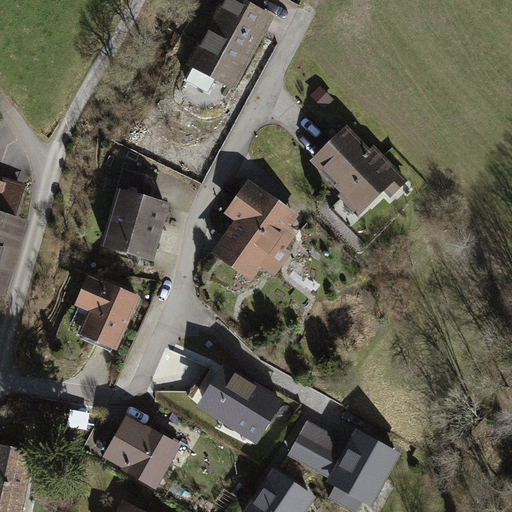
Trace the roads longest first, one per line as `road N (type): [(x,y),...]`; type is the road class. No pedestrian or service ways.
road 1 (residential): [(292,26),(200,244),(159,366),(131,398),(0,386)]
road 2 (track): [(142,0),(80,93),(49,173),(0,106)]
road 3 (residential): [(0,361),(34,262),(49,173)]
